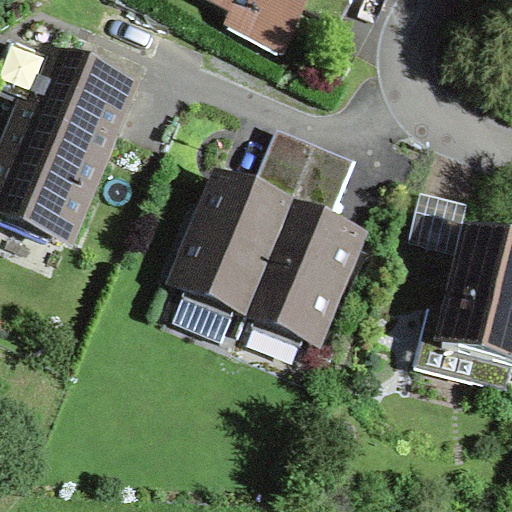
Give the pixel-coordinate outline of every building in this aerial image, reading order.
[(344,0),(350,3),(351,0),(214,0),(287,39),(308,0),(344,0)] [(0,177),(0,212),(66,241),(126,96),(10,47),(0,72),(0,96),(29,108),(0,177)] [(221,345),(235,312),(246,316),(288,214),(219,185),(177,287),(188,292),(174,325),(221,345)] [(246,316),(315,345),(358,244),(288,214),(246,316)] [(511,246),(472,237),(442,353),(478,362),(472,384),(471,384),(471,386),(506,395),(511,371),(511,246)]
